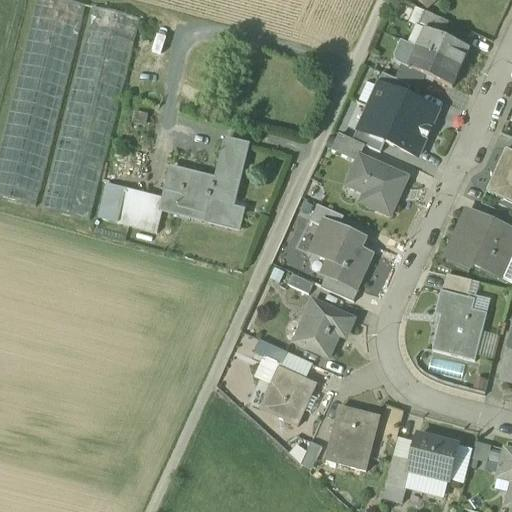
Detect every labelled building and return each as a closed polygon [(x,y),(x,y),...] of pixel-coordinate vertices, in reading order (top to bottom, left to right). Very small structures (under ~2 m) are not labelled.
[(85,7),(57,0),(36,0),(0,149),(0,199),(36,208),(85,7)] [(416,0),(427,10),(436,0),(416,0)] [(93,9),(43,210),(90,222),(140,21),(93,9)] [(448,24),(424,13),(418,27),(441,38),(448,24)] [(441,38),(418,27),(417,28),(424,31),(416,49),(460,69),(469,50),(441,38)] [(460,69),(416,49),(408,67),(401,64),(400,65),(424,76),(451,88),(460,69)] [(424,76),(400,65),(394,80),(418,90),(424,76)] [(379,86),(405,98),(410,88),(382,75),(377,86),(379,86)] [(405,98),(379,86),(359,131),(384,142),(417,157),(438,113),(405,98)] [(379,154),(384,142),(359,131),(358,130),(353,142),(364,147),(379,154)] [(353,142),(339,135),(331,152),(357,163),(359,159),(364,147),(353,142)] [(216,181),(171,170),(166,193),(181,197),(177,209),(205,216),(203,222),(238,231),(243,212),(231,209),(247,147),(226,141),(216,181)] [(511,152),(505,150),(486,192),(506,201),(510,192),(511,193),(511,152)] [(406,180),(359,159),(357,163),(346,187),(374,199),(370,208),(389,217),(406,180)] [(109,186),(100,221),(153,234),(162,199),(109,186)] [(343,218),(317,206),(310,222),(322,227),(324,222),(338,228),(343,218)] [(511,246),(511,231),(469,212),(447,259),(470,269),(472,265),(498,277),(511,246)] [(338,228),(324,222),(322,227),(310,253),(333,264),(327,277),(354,291),(355,290),(370,256),(357,250),(362,239),(338,228)] [(313,285),(291,275),(286,287),(308,297),(313,285)] [(471,282),(447,275),(442,293),(467,299),(471,282)] [(327,277),(325,277),(320,288),(352,303),(358,291),(355,290),(354,291),(327,277)] [(442,293),(440,292),(435,315),(441,317),(432,351),(474,362),(486,315),(472,312),(475,301),(467,299),(442,293)] [(353,321),(312,303),(293,344),(328,359),(340,332),(347,335),(353,321)] [(511,335),(500,380),(511,383),(511,335)] [(286,354),(259,341),(253,354),(281,367),(286,354)] [(286,354),(281,367),(279,370),(305,381),(312,366),(286,354)] [(279,370),(278,369),(260,411),(297,428),(316,387),(305,381),(279,370)] [(340,409),(326,462),(365,472),(369,458),(364,456),(374,419),(379,420),(379,419),(340,409)] [(458,448),(418,437),(411,463),(409,473),(411,474),(450,484),(458,448)] [(322,448),(310,443),(300,466),(311,471),(322,448)] [(511,452),(505,451),(499,474),(511,477),(511,501),(510,508),(511,508),(511,452)] [(411,463),(391,458),(381,500),(402,506),(411,474),(409,473),(411,463)]
